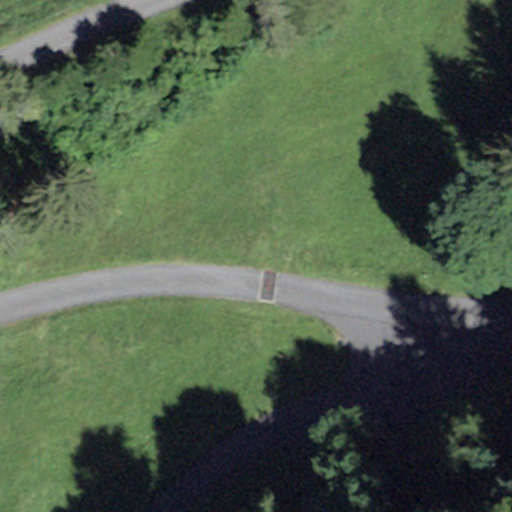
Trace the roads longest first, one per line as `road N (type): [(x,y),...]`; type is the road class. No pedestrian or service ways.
road 1 (unclassified): [(438,306),(148,278),(0,309)]
road 2 (unclassified): [(167,511),(245,446),(379,391),(438,306)]
road 3 (unclassified): [(0,68),(159,0)]
